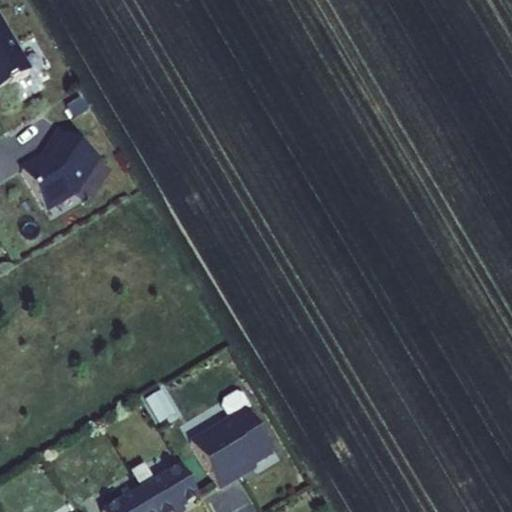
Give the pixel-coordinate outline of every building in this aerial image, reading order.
[(0,92),(32,72),(0,21),(0,92)] [(58,136),(41,161),(22,172),(44,212),(75,194),(95,159),(58,136)] [(145,401),(159,424),(173,415),(160,393),(145,401)] [(251,467),(270,456),(244,411),(248,409),(241,396),(234,394),(222,401),(220,408),(228,421),(189,444),(217,492),(239,478),(237,475),(251,467)] [(251,467),(237,475),(239,478),(253,470),(251,467)] [(178,468),(139,491),(151,511),(174,511),(180,509),(196,499),(178,468)] [(151,511),(139,491),(103,511),(151,511)]
